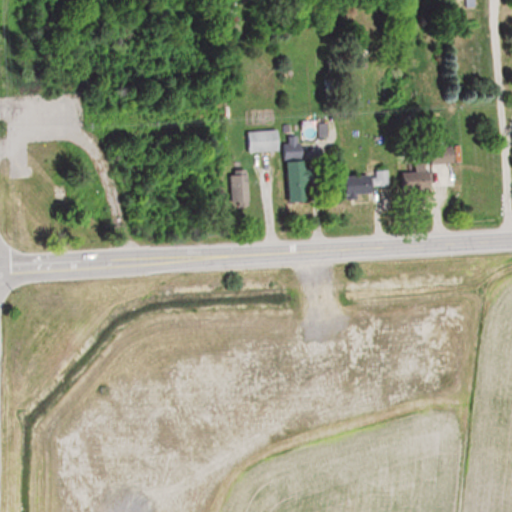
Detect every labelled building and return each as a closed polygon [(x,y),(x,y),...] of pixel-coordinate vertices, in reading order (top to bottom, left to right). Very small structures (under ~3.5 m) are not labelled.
[(283,129),(251,129),(251,150),(283,150),(283,129)] [(435,162),(457,162),(457,149),(435,149),(435,162)] [(287,200),(308,200),(308,160),(287,160),(287,200)] [(420,162),(420,171),(404,171),(404,191),(435,191),(435,162),(420,162)] [(352,171),(352,193),(391,193),(391,171),(352,171)] [(247,173),(231,174),(233,203),(248,203),(247,173)] [(36,227),(62,227),(62,197),(36,197),(36,227)]
